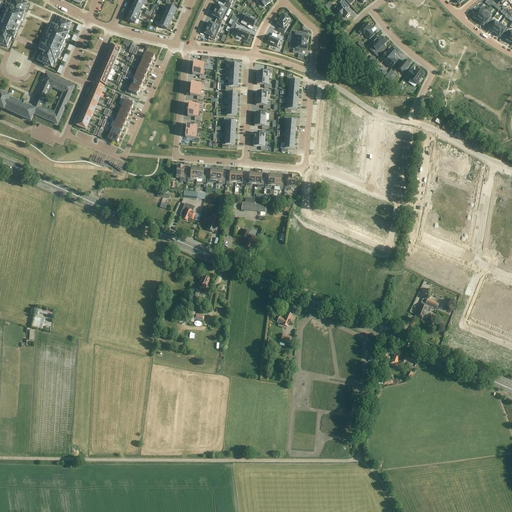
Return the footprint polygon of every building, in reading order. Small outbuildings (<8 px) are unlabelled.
[(23,13),(27,4),(18,0),(12,0),(9,7),(7,6),(0,22),(0,44),(6,48),(11,39),(13,40),(16,35),(14,34),(24,13),(23,13)] [(114,9),(117,1),(114,0),(110,0),(108,7),(114,9)] [(135,0),(133,5),(141,9),(143,4),(135,0)] [(232,5),(231,5),(233,0),(222,0),(226,2),(224,5),(230,8),(232,5)] [(347,18),(350,16),(349,15),(349,14),(345,10),(348,7),(343,0),(339,3),(343,7),(337,11),(341,16),(342,15),(345,18),(346,17),(347,18)] [(133,5),(131,10),(141,14),(139,13),(141,9),(133,5)] [(226,16),(230,8),(224,5),(223,8),(218,5),(215,11),(226,16)] [(168,6),(166,11),(174,15),(176,10),(168,6)] [(478,12),(473,17),(475,20),(476,19),(478,21),(485,13),(489,8),(487,7),(483,11),(480,8),(480,9),(479,9),(477,11),(478,12)] [(131,10),(129,15),(138,20),(141,14),(131,10)] [(166,11),(163,16),(172,20),(174,15),(166,11)] [(221,24),(226,16),(215,11),(212,16),(217,19),(216,22),(221,24)] [(485,13),(478,21),(481,23),(480,24),(483,26),(485,23),(488,25),(491,20),(492,19),(490,17),(489,16),(485,13)] [(138,20),(129,15),(126,20),(135,24),(137,19),(138,20)] [(159,21),(161,21),(169,25),(172,20),(163,16),(162,15),(159,21)] [(242,21),(241,24),(246,27),(247,24),(253,27),(256,21),(246,15),(243,22),(242,21)] [(279,27),(278,30),(284,34),(287,28),(285,27),(290,21),(290,20),(284,16),(283,15),(283,16),(281,18),(279,21),(277,24),(277,25),(280,27),(279,27)] [(67,32),(71,23),(58,17),(54,26),(52,26),(42,47),(41,46),(39,51),(42,52),(38,61),(51,67),(53,63),(55,63),(57,59),(58,60),(60,55),(59,54),(69,33),(67,32)] [(491,20),(488,25),(490,27),(489,29),(494,33),(500,25),(499,25),(494,21),(494,22),(491,20)] [(169,25),(161,21),(159,26),(167,30),(169,25)] [(220,28),(221,24),(216,22),(214,25),(209,23),(207,29),(218,33),(220,28)] [(365,36),(369,40),(374,35),(371,33),(369,31),(372,28),(367,23),(359,30),(365,36)] [(500,25),(494,33),(495,34),(497,35),(496,36),(499,37),(501,34),(504,36),(507,31),(508,29),(507,29),(506,28),(503,26),(500,24),(499,25),(500,25)] [(237,25),(234,31),(237,32),(236,36),(247,41),(250,34),(242,31),(243,28),(237,25)] [(216,38),(218,33),(207,29),(205,34),(210,36),(209,39),(215,41),(216,38)] [(270,37),(267,43),(278,48),(280,41),(282,42),(283,39),(278,37),(276,39),(270,37)] [(368,48),(378,58),(385,50),(382,46),(386,43),(380,37),(377,40),(376,40),(374,43),(368,48)] [(295,43),(294,43),(293,53),(299,54),(299,50),(307,50),(307,46),(306,46),(306,44),(295,43)] [(109,50),(110,50),(119,54),(121,49),(112,45),(111,48),(110,47),(109,50)] [(397,54),(391,49),(387,54),(386,53),(382,57),(384,60),(383,61),(391,68),(396,62),(393,59),(397,54)] [(108,56),(116,59),(119,54),(110,50),(109,53),(108,53),(107,55),(108,56)] [(145,53),(143,58),(151,62),(152,61),(153,61),(154,57),(145,53)] [(105,61),(114,65),(116,59),(108,56),(106,58),(105,61)] [(143,58),(140,64),(149,68),(149,66),(150,67),(152,62),(143,58)] [(194,62),(193,69),(203,70),(204,64),(207,64),(207,61),(201,60),(201,63),(194,62)] [(112,70),(114,65),(105,61),(104,63),(102,66),(103,66),(112,70)] [(229,64),(229,70),(239,71),(239,65),(233,64),(233,61),(227,61),(227,64),(229,64)] [(397,63),(393,69),(395,71),(398,69),(403,73),(409,66),(404,61),(400,66),(397,63)] [(140,64),(138,69),(147,73),(147,72),(148,72),(150,68),(140,64)] [(112,70),(103,66),(102,69),(101,68),(100,71),(101,71),(109,75),(112,70)] [(147,73),(138,69),(136,75),(144,79),(145,77),(145,78),(147,73)] [(203,70),(193,69),(192,75),(200,76),(199,79),(205,80),(206,76),(203,76),(203,70)] [(257,72),(257,79),(268,79),(268,73),(271,73),(271,70),(265,70),(265,73),(257,72)] [(110,75),(109,75),(101,71),(100,74),(99,74),(98,76),(99,77),(107,80),(110,75)] [(410,80),(416,85),(423,75),(417,71),(414,74),(410,71),(406,77),(410,80)] [(2,110),(3,110),(4,110),(31,121),(33,114),(57,124),(74,86),(46,74),(43,81),(44,82),(33,106),(26,103),(26,102),(23,101),(22,104),(9,99),(9,98),(7,97),(2,108),(2,109),(2,110)] [(144,79),(136,75),(133,80),(142,84),(142,83),(143,83),(145,79),(144,79)] [(107,80),(99,77),(98,79),(97,79),(96,82),(105,86),(107,80)] [(290,81),(289,87),(299,87),(299,82),(293,81),(294,78),(287,77),(287,81),(290,81)] [(268,79),(257,79),(257,85),(264,85),(264,89),(270,89),(271,86),(268,86),(268,79)] [(142,84),(133,80),(131,86),(139,90),(140,88),(141,89),(143,85),(142,84)] [(191,83),(190,90),(201,91),(202,85),(205,85),(205,82),(199,81),(199,84),(191,83)] [(238,82),(228,82),(228,85),(226,85),(225,91),(231,91),(232,88),(238,88),(238,82)] [(93,89),(102,93),(104,88),(95,83),(93,86),(94,87),(93,89)] [(139,90),(131,86),(128,92),(126,91),(125,94),(131,96),(132,93),(137,95),(138,94),(140,90),(139,90)] [(91,94),(100,98),(102,93),(93,89),(92,89),(91,91),(92,92),(91,94)] [(201,91),(190,90),(190,96),(197,97),(197,100),(203,100),(203,97),(204,97),(204,95),(201,94),(201,91)] [(256,93),(256,99),(267,100),(267,94),(270,94),(270,91),(264,90),(264,94),(256,93)] [(89,100),(97,103),(100,98),(91,94),(90,94),(89,97),(90,97),(89,100)] [(122,106),(131,110),(133,106),(132,106),(133,104),(128,102),(129,99),(124,97),(122,100),(125,101),(122,106)] [(86,105),(95,109),(95,108),(97,103),(89,100),(88,99),(87,102),(86,105)] [(267,100),(256,99),(256,106),(263,106),(263,109),(269,110),(269,106),(266,106),(267,100)] [(189,104),(188,110),(199,112),(199,108),(202,108),(203,106),(202,106),(203,103),(197,102),(196,105),(189,104)] [(95,109),(86,105),(86,104),(84,107),(85,108),(84,110),(93,114),(95,109)] [(297,105),(288,104),(287,110),(285,109),(284,113),(291,113),(291,110),(297,110),(297,105)] [(120,112),(128,115),(129,116),(131,112),(130,111),(131,110),(122,106),(120,112)] [(93,114),(84,110),(83,110),(82,112),(83,113),(82,115),(91,119),(93,114)] [(199,112),(188,110),(187,117),(195,118),(194,121),(201,121),(201,118),(198,118),(199,112)] [(255,114),(255,120),(266,121),(266,114),(269,115),(269,111),(263,111),(263,114),(255,114)] [(117,117),(126,121),(127,121),(129,117),(128,117),(128,115),(120,112),(117,117)] [(91,119),(82,115),(81,115),(80,118),(81,118),(80,120),(88,124),(91,119)] [(115,123),(124,126),(124,127),(126,123),(125,122),(126,121),(117,117),(115,123)] [(287,121),(286,126),(296,127),(296,121),(290,121),(290,118),(284,117),(284,120),(287,121)] [(226,125),(226,128),(235,128),(236,123),(230,122),(230,119),(224,119),(223,122),(223,125),(226,125)] [(88,124),(80,120),(79,120),(78,123),(77,126),(86,130),(88,124)] [(266,121),(255,120),(254,126),(262,127),(262,130),(268,130),(268,127),(265,127),(266,121)] [(113,128),(121,132),(122,132),(124,128),(123,128),(124,126),(115,123),(113,128)] [(186,125),(186,131),(196,133),(197,126),(200,127),(200,123),(194,123),(194,126),(186,125)] [(110,134),(119,137),(120,138),(121,134),(121,133),(121,132),(113,128),(110,134)] [(196,133),(186,131),(185,138),(192,138),(192,142),(198,142),(199,139),(196,139),(196,133)] [(254,134),(254,141),(264,141),(265,135),(268,135),(268,132),(262,132),(261,135),(254,134)] [(119,137),(110,134),(108,139),(117,143),(119,139),(118,139),(119,137)] [(235,140),(225,139),(225,145),(222,145),(222,148),(228,149),(228,146),(234,146),(235,140)] [(264,141),(254,141),(253,147),(261,147),(261,151),(267,151),(267,148),(264,147),(264,141)] [(294,144),(285,144),(284,149),(282,149),(281,152),(287,153),(288,150),(294,150),(294,144)] [(175,175),(177,175),(176,179),(180,179),(180,182),(186,182),(187,174),(184,174),(184,167),(183,167),(178,167),(177,167),(177,170),(175,170),(175,175)] [(197,169),(191,168),(191,175),(188,175),(187,181),(194,182),(194,180),(196,180),(197,169)] [(204,169),(197,169),(196,180),(197,180),(197,179),(202,180),(202,183),(205,183),(206,176),(203,176),(204,169)] [(216,183),(217,170),(211,170),(210,177),(207,176),(207,183),(210,183),(216,183)] [(217,170),(216,183),(216,182),(219,182),(218,184),(225,185),(225,178),(222,178),(223,171),(217,170)] [(235,184),(236,172),(230,171),(230,178),(227,178),(226,185),(232,185),(233,184),(235,184)] [(242,172),(236,172),(235,184),(241,184),(241,186),(244,186),(245,180),(242,179),(242,172)] [(249,180),(246,180),(245,186),(252,187),(252,185),(255,185),(256,174),(250,173),(249,180)] [(262,174),(256,174),(255,185),(257,186),(257,187),(264,188),(264,181),(261,181),(262,174)] [(275,175),(269,175),(269,182),(265,181),(265,188),(271,189),(271,187),(274,187),(275,175)] [(281,176),(275,175),(274,187),(280,188),(280,189),(283,190),(284,183),(281,183),(281,176)] [(284,190),(291,190),(291,187),(294,188),(295,177),(294,177),(290,176),(290,177),(289,176),(288,183),(285,183),(284,190)] [(241,211),(266,213),(266,205),(242,203),(241,211)] [(185,204),(180,215),(184,217),(183,219),(187,221),(188,218),(192,220),(193,219),(195,220),(196,214),(195,214),(192,213),(192,212),(194,207),(189,205),(189,206),(185,204)] [(217,221),(219,217),(215,215),(213,214),(209,223),(210,224),(207,230),(213,232),(218,222),(217,221)] [(255,243),(257,238),(249,234),(250,232),(245,230),(242,237),(248,240),(245,247),(251,249),(254,242),(255,243)] [(201,281),(198,287),(197,291),(194,289),(194,290),(189,299),(193,301),(190,308),(194,310),(198,303),(196,302),(201,289),(204,290),(209,279),(203,277),(201,282),(201,281)] [(439,304),(428,299),(425,305),(432,308),(437,310),(439,304)] [(417,315),(416,316),(423,319),(423,318),(427,319),(430,312),(432,308),(425,305),(425,306),(421,304),(418,312),(418,313),(417,313),(417,315)] [(280,317),(277,323),(287,328),(292,316),(287,314),(285,317),(285,316),(284,319),(280,317)] [(40,331),(43,321),(35,318),(32,328),(40,331)] [(283,334),(280,340),(288,343),(291,338),(283,334)] [(402,353),(395,351),(390,364),(397,367),(399,360),(401,361),(401,364),(405,365),(407,358),(403,356),(402,359),(400,358),(402,353)]
